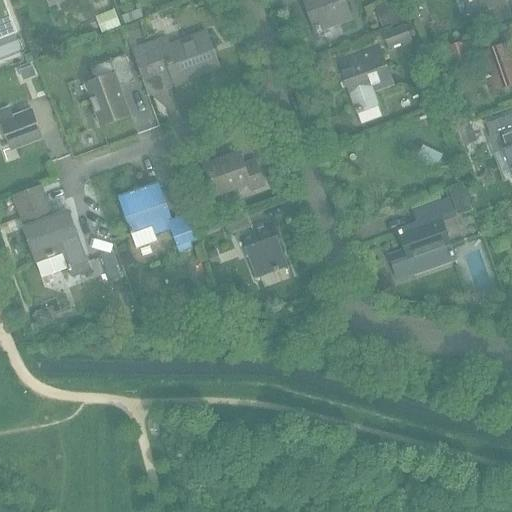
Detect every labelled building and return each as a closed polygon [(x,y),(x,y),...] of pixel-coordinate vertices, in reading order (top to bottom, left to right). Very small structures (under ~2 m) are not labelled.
[(0,0),(0,38),(16,32),(4,0),(0,0)] [(303,0),(315,32),(352,19),(344,0),(303,0)] [(485,26),(511,17),(506,1),(502,2),(500,0),(468,0),(473,14),(480,11),(485,26)] [(374,8),(382,29),(403,21),(395,1),(374,8)] [(413,34),(409,23),(384,33),(389,46),(402,41),(405,48),(412,45),(409,36),(413,34)] [(194,76),(219,67),(206,32),(181,41),(182,44),(170,48),(166,35),(131,48),(142,78),(168,68),(175,86),(195,79),(194,76)] [(490,35),(468,43),(465,36),(443,44),(451,71),(474,62),(472,56),(477,54),(490,91),(511,83),(511,53),(508,43),(494,48),(490,35)] [(380,47),(339,62),(362,123),(383,115),(372,85),(379,82),(381,88),(393,83),(380,47)] [(114,73),(84,84),(100,126),(130,115),(119,86),(134,81),(124,55),(109,60),(114,73)] [(0,121),(10,148),(40,136),(30,110),(12,117),(9,109),(0,112),(0,121)] [(511,114),(486,123),(490,135),(487,137),(493,153),(503,149),(508,165),(511,163),(511,114)] [(253,190),(264,185),(255,160),(243,164),(239,152),(204,165),(215,195),(250,182),(253,190)] [(152,226),(155,235),(171,230),(177,247),(198,239),(189,213),(172,219),(158,182),(117,196),(131,234),(152,226)] [(70,276),(89,269),(68,211),(52,217),(41,186),(14,196),(25,226),(23,227),(35,260),(61,251),(70,276)] [(462,187),(450,191),(458,214),(470,209),(462,187)] [(442,220),(455,215),(450,200),(421,210),(425,221),(399,230),(411,263),(452,248),(442,220)] [(228,234),(252,226),(248,214),(224,223),(228,234)] [(255,276),(287,265),(273,225),(241,236),(255,276)]
